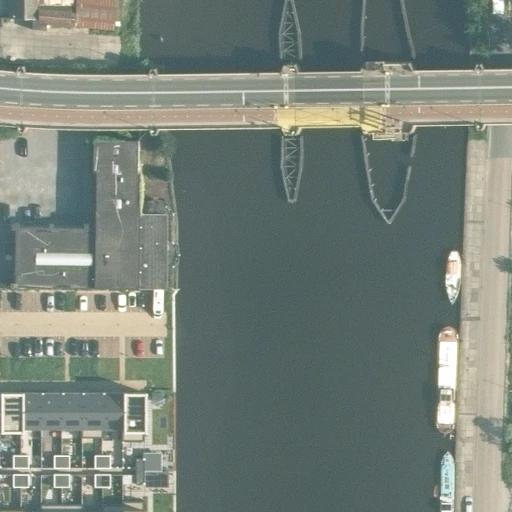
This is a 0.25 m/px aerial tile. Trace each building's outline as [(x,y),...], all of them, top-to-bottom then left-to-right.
[(9,0),(9,15),(35,16),(35,24),(115,26),(116,0),(9,0)] [(384,70),(384,65),(384,61),(366,61),(366,70),(384,70)] [(13,286),(92,288),(162,289),(163,213),(137,212),(138,141),(94,141),(93,228),(14,227),(14,242),(15,242),(15,262),(14,262),(13,286)] [(0,431),(18,432),(19,432),(19,392),(18,392),(18,393),(0,392),(0,431)] [(20,392),(19,392),(19,432),(20,432),(20,430),(20,428),(39,428),(39,392),(38,392),(38,393),(20,393),(20,392)] [(40,392),(39,392),(39,428),(59,428),(59,392),(59,393),(40,393),(40,392)] [(60,392),(59,392),(59,428),(79,428),(79,438),(80,438),(80,393),(79,393),(60,393),(60,392)] [(81,393),(80,393),(80,438),(100,438),(100,393),(81,393)] [(101,393),(100,393),(100,438),(101,438),(101,428),(120,428),(120,430),(120,432),(120,441),(121,441),(121,393),(120,393),(101,393)] [(122,393),(121,393),(121,441),(142,441),(142,433),(143,433),(143,431),(142,431),(142,414),(143,414),(143,412),(142,412),(142,395),(143,395),(143,393),(141,393),(141,394),(122,393)] [(140,458),(134,458),(134,471),(142,471),(142,460),(142,458),(140,458)] [(142,471),(134,471),(134,484),(141,484),(142,484),(142,482),(142,471)] [(120,504),(100,504),(100,511),(120,511),(121,501),(120,501),(120,504)] [(142,501),(121,501),(120,511),(142,511),(143,510),(142,510),(142,501)]
